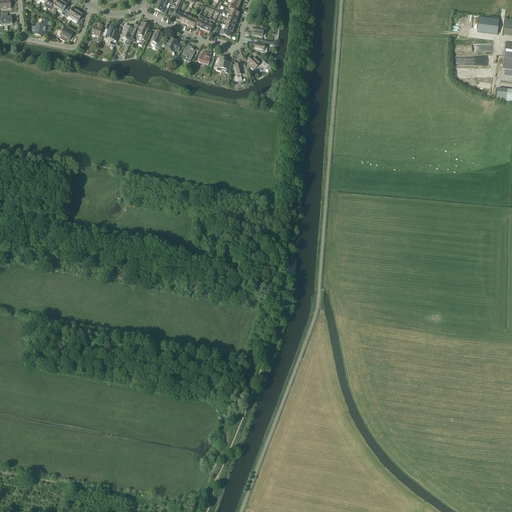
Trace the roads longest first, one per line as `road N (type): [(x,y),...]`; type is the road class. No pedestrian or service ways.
road 1 (residential): [(136,8),(231,51),(250,0)]
road 2 (residential): [(92,6),(70,48),(22,35),(21,0)]
